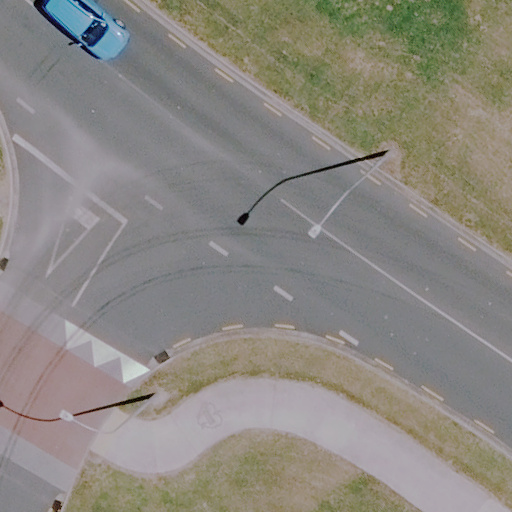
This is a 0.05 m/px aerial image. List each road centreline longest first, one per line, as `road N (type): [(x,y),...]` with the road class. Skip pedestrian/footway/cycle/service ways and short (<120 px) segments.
road 1 (unclassified): [(194,139),(511,360)]
road 2 (unclassified): [(194,139),(72,309),(0,456)]
road 3 (unclassified): [(26,0),(194,139)]
